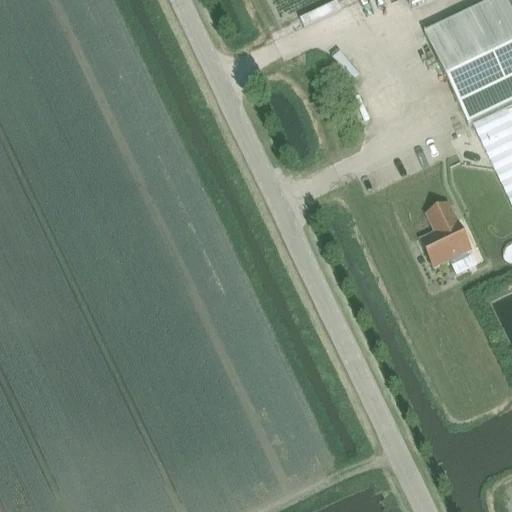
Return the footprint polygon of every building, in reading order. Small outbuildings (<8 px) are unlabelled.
[(511,0),(500,0),(424,37),(467,128),(471,126),(511,106),(511,0)] [(272,10),(263,12),(269,41),(278,39),(272,10)] [(351,70),(340,75),(352,104),(363,99),(351,70)] [(511,106),(471,126),(511,211),(511,106)] [(425,152),(409,159),(416,175),(432,167),(425,152)] [(470,253),(457,226),(456,226),(448,208),(426,218),(435,236),(420,243),(434,271),(470,253)]
